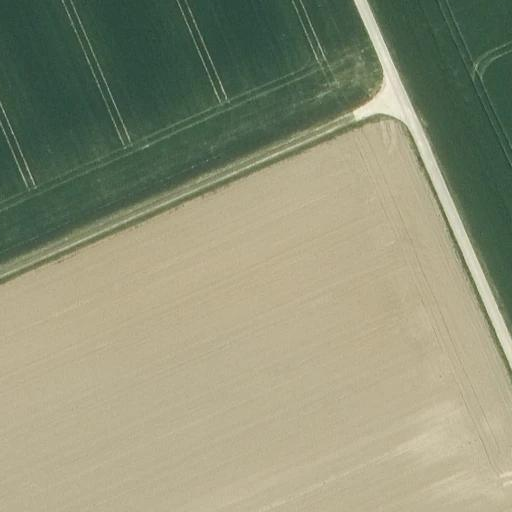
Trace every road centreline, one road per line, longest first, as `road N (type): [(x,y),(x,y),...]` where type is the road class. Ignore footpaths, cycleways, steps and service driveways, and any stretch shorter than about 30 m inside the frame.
road 1 (track): [(0,274),(400,95)]
road 2 (track): [(511,360),(359,0)]
